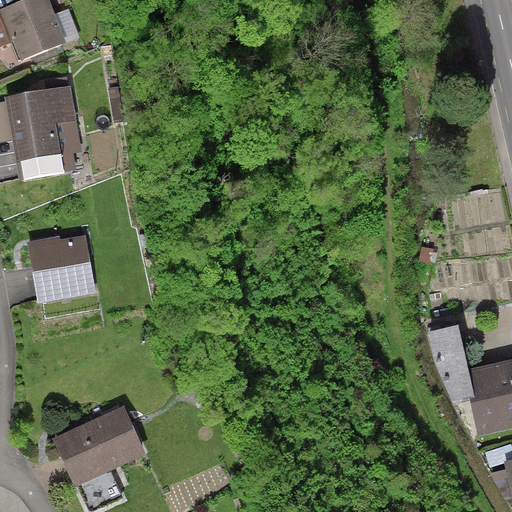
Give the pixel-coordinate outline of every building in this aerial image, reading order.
[(17,0),(18,2),(0,9),(0,47),(12,42),(19,60),(67,42),(55,13),(50,1),(53,0),(17,0)] [(55,13),(67,42),(67,43),(80,38),(69,8),(55,13)] [(70,85),(5,97),(6,101),(13,140),(20,180),(77,170),(74,153),(82,151),(70,85)] [(119,86),(109,88),(115,123),(125,122),(119,86)] [(0,142),(13,140),(6,101),(0,102),(0,142)] [(60,236),(27,242),(38,303),(96,293),(86,235),(61,239),(60,236)] [(468,370),(458,325),(427,332),(438,373),(453,403),(470,398),(475,397),(468,370)] [(511,359),(468,370),(475,397),(470,398),(478,436),(511,428),(511,359)] [(124,406),(53,439),(75,487),(146,454),(124,406)] [(511,446),(511,444),(485,452),(490,467),(505,463),(504,461),(511,459),(511,446)] [(511,459),(504,461),(505,463),(506,469),(491,473),(505,500),(511,498),(511,459)]
